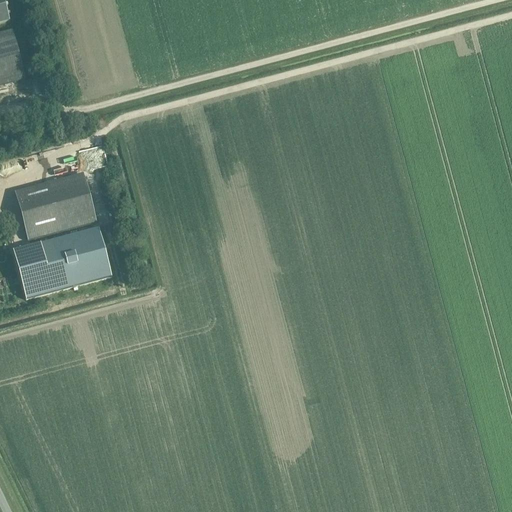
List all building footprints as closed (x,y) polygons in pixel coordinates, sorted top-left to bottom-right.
[(0,0),(0,24),(9,22),(3,0),(0,0)] [(0,85),(23,80),(11,33),(0,35),(0,85)] [(82,176),(16,194),(28,241),(95,223),(82,176)] [(26,301),(53,294),(111,278),(98,230),(13,252),(26,301)] [(0,303),(15,303),(15,292),(0,291),(0,303)]
